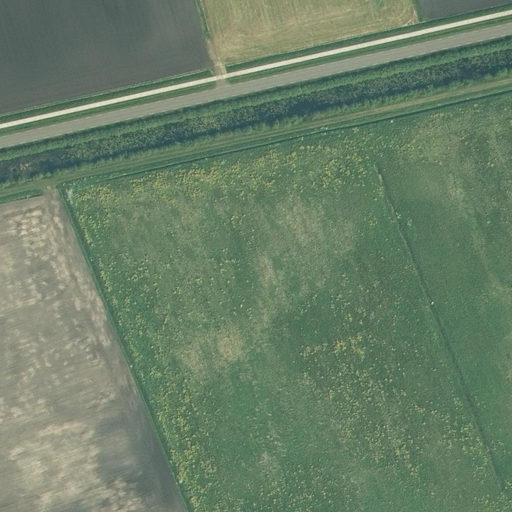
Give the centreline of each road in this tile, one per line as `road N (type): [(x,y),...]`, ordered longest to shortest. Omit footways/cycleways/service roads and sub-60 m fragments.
road 1 (track): [(0,193),(511,79)]
road 2 (tertiary): [(511,29),(0,142)]
